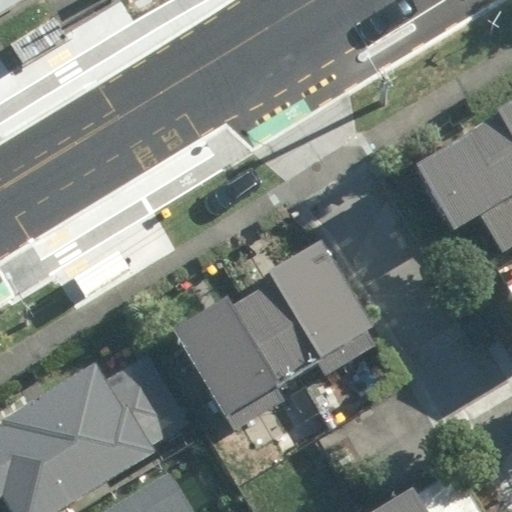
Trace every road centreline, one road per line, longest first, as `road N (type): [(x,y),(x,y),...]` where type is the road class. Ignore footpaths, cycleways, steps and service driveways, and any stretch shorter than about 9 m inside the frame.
road 1 (residential): [(511,458),(250,53)]
road 2 (secondary): [(250,53),(0,208)]
